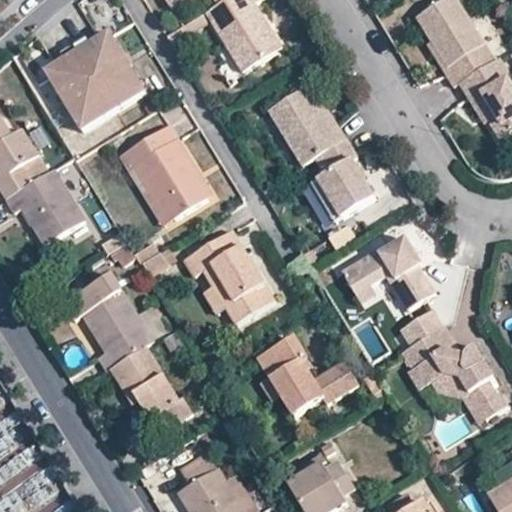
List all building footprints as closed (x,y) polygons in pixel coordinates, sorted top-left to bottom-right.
[(193,0),(215,0),(220,7),(224,5),(232,0),(166,0),(174,12),(193,0)] [(226,45),(245,74),(279,53),(265,30),(270,27),(257,6),(261,3),(259,0),(232,0),(224,5),(220,7),(208,15),(226,45)] [(446,72),(457,90),(462,87),(500,64),(460,0),(450,0),(419,20),(434,45),(450,70),(446,72)] [(265,30),(279,53),(285,49),(270,27),(265,30)] [(47,76),(83,135),(147,96),(110,37),(92,48),(87,41),(62,57),(66,64),(47,76)] [(431,47),(446,72),(450,70),(434,45),(431,47)] [(491,124),(502,141),(511,135),(511,73),(504,61),(500,64),(462,87),(480,116),(485,113),(491,124)] [(270,114),(303,170),(323,158),(347,144),(337,129),(331,133),(320,113),(307,92),(270,114)] [(320,113),(331,133),(337,129),(326,109),(320,113)] [(485,113),(480,116),(487,127),(491,124),(485,113)] [(0,180),(0,190),(7,202),(50,175),(24,132),(12,139),(0,118),(0,178),(1,180),(0,180)] [(141,167),(175,224),(207,205),(191,176),(196,173),(170,130),(122,159),(131,174),(141,167)] [(347,144),(323,158),(333,177),(328,180),(351,216),(375,202),(353,165),(358,161),(347,144)] [(175,224),(141,167),(135,171),(151,197),(147,199),(165,229),(175,224)] [(23,210),(46,247),(85,224),(54,172),(50,175),(7,202),(15,214),(23,210)] [(191,176),(207,205),(213,201),(196,173),(191,176)] [(341,221),(351,216),(328,180),(319,185),(341,221)] [(350,226),(331,233),(336,247),(355,240),(350,226)] [(227,312),(236,327),(276,304),(254,269),(250,271),(245,263),(250,260),(232,233),(186,262),(197,279),(203,275),(227,312)] [(124,266),(135,255),(116,235),(104,246),(124,266)] [(346,274),(360,298),(375,289),(390,280),(395,277),(399,286),(395,288),(410,312),(439,295),(424,270),(421,272),(417,264),(422,260),(410,239),(383,255),(381,253),(346,274)] [(135,258),(141,268),(146,265),(162,255),(156,246),(135,258)] [(146,265),(155,279),(171,269),(162,255),(146,265)] [(245,263),(250,271),(254,269),(250,260),(245,263)] [(422,260),(417,264),(421,272),(424,270),(427,268),(422,260)] [(227,312),(203,275),(197,279),(219,317),(227,312)] [(98,360),(107,374),(110,372),(147,350),(155,344),(113,277),(65,307),(75,324),(85,318),(107,355),(98,360)] [(395,277),(390,280),(395,288),(399,286),(395,277)] [(375,289),(360,298),(365,306),(381,296),(375,289)] [(403,333),(414,350),(447,329),(437,312),(403,333)] [(473,396),(488,421),(509,408),(494,382),(498,380),(479,349),(467,355),(451,351),(460,345),(448,328),(447,329),(414,350),(404,356),(415,373),(411,375),(422,392),(433,385),(438,393),(466,401),(473,396)] [(282,398),(295,418),(323,401),(328,407),(359,387),(343,363),(313,382),(302,364),(307,360),(294,339),(259,361),(282,398)] [(110,372),(132,408),(139,404),(152,423),(156,421),(164,434),(193,416),(184,401),(180,404),(147,350),(110,372)] [(282,398),(259,361),(250,367),(274,403),(282,398)] [(366,380),(379,402),(388,396),(375,374),(366,380)] [(322,450),(327,458),(335,453),(330,444),(322,450)] [(178,495),(188,511),(258,511),(238,478),(228,484),(220,470),(217,472),(206,455),(180,471),(191,487),(178,495)] [(285,479),(305,511),(340,511),(349,506),(344,500),(356,492),(338,463),(326,471),(318,459),(285,479)] [(511,511),(511,465),(482,485),(499,511),(511,511)]
